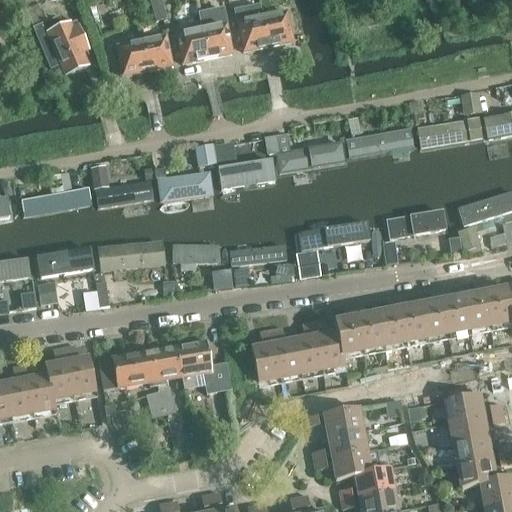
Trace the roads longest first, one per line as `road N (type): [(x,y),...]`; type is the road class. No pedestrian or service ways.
road 1 (residential): [(0,175),(511,79)]
road 2 (residential): [(0,337),(511,258)]
road 3 (residential): [(126,492),(232,473),(266,420),(395,381)]
road 4 (residential): [(126,492),(119,456),(108,444),(0,464)]
